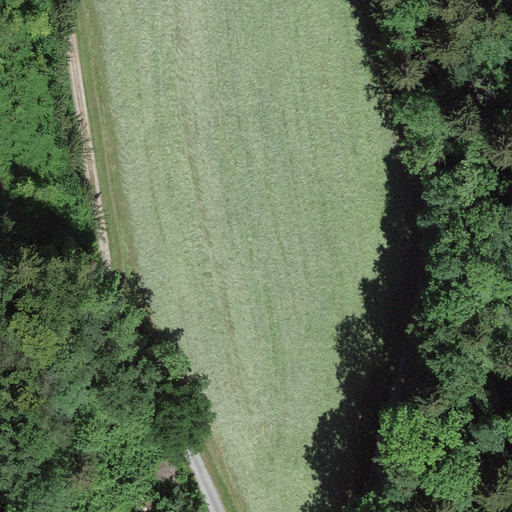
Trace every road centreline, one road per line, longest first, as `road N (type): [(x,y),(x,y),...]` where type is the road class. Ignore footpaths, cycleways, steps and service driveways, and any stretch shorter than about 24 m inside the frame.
road 1 (track): [(370,511),(428,242),(421,154),(387,0)]
road 2 (track): [(226,511),(162,384),(116,318),(33,261),(0,249)]
road 3 (track): [(68,0),(116,318)]
